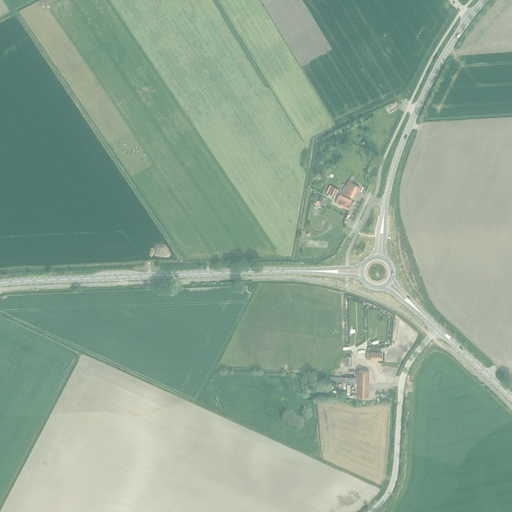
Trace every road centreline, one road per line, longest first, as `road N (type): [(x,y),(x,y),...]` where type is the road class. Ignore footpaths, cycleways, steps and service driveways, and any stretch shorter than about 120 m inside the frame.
road 1 (secondary): [(0,283),(320,271)]
road 2 (secondary): [(383,212),(412,119),(468,17)]
road 3 (tertiary): [(371,511),(392,485),(404,372),(437,328)]
